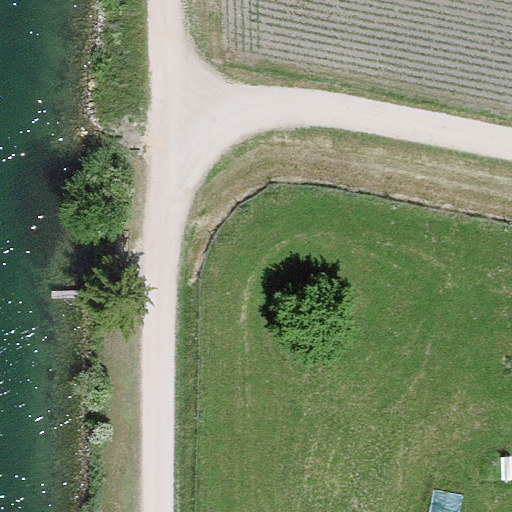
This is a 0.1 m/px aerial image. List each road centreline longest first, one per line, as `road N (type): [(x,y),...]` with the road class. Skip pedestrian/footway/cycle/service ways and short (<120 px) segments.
road 1 (track): [(158,112),(157,511)]
road 2 (track): [(511,153),(319,117),(158,112)]
